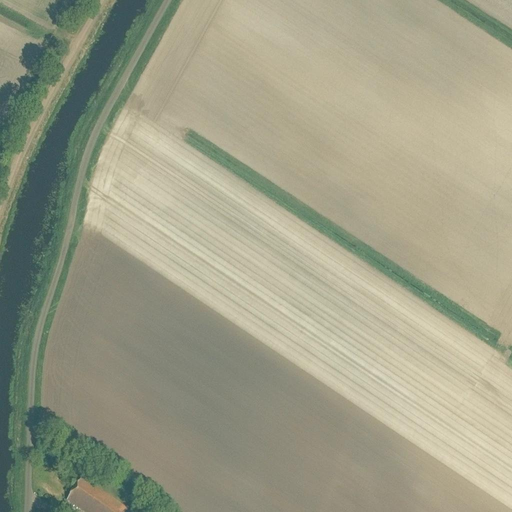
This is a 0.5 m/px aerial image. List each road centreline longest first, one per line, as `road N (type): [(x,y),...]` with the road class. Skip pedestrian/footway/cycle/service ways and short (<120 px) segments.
road 1 (unclassified): [(25,511),(42,313),(70,241),(92,142),(171,0)]
road 2 (track): [(0,209),(101,0)]
